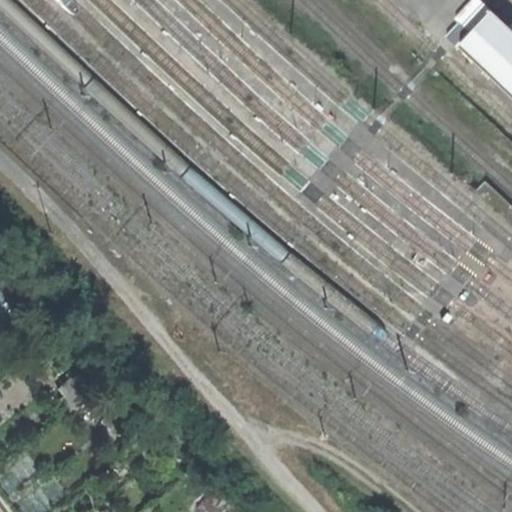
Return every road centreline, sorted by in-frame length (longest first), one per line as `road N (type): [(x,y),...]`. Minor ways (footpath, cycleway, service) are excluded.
road 1 (track): [(316,511),(0,160)]
road 2 (track): [(251,439),(307,442),(334,454),(410,511)]
